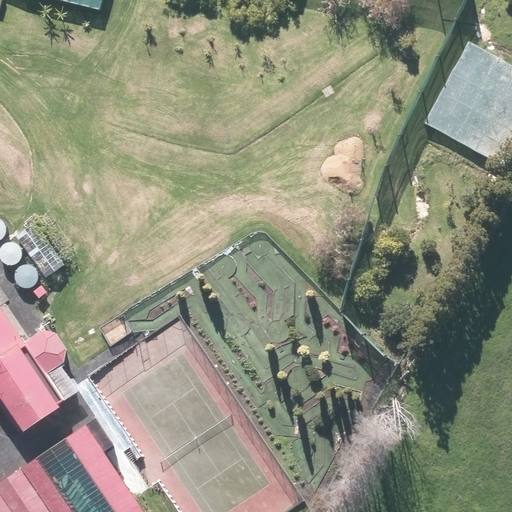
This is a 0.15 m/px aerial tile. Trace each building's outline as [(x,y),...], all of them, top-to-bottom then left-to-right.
[(67,0),(102,8),(104,0),(67,0)] [(511,156),(511,63),(469,40),(424,123),(506,167),(511,156)] [(0,210),(0,255),(26,295),(47,281),(45,279),(15,234),(0,210)] [(36,220),(15,234),(45,279),(66,265),(36,220)] [(294,319),(296,281),(276,280),(274,318),(294,319)] [(0,399),(21,430),(66,402),(47,372),(68,359),(71,345),(60,330),(46,326),(26,340),(5,307),(0,309),(0,399)] [(199,341),(123,392),(172,464),(155,475),(180,511),(288,511),(306,501),(199,341)] [(0,511),(150,511),(108,448),(118,441),(100,414),(0,480),(0,511)]
